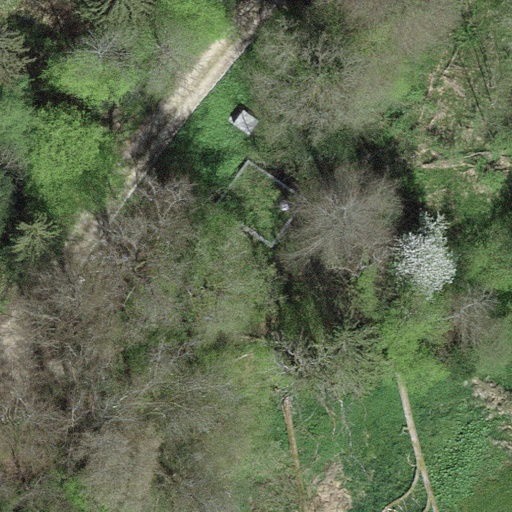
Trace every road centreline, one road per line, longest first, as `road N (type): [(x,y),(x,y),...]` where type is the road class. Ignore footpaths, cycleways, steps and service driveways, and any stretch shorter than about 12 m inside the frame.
road 1 (track): [(0,340),(59,258),(279,0)]
road 2 (track): [(237,229),(110,341),(0,348)]
